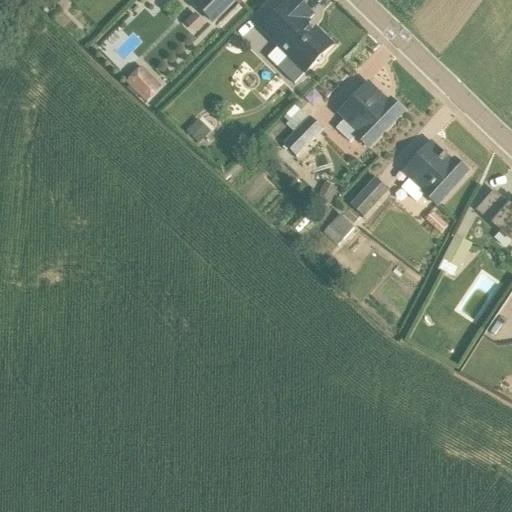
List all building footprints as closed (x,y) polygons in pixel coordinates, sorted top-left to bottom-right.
[(200,0),(193,7),(212,27),(234,5),(237,7),(244,0),(200,0)] [(303,77),(314,66),(318,66),(322,62),(322,57),(331,48),(314,31),(312,32),(307,27),(309,26),(306,22),(311,17),(294,0),(291,0),(259,33),(303,77)] [(204,26),(193,16),(184,26),(194,36),(204,26)] [(140,66),(125,83),(148,103),(163,87),(140,66)] [(342,124),(335,131),(349,144),(354,140),(366,151),(402,113),(390,102),(387,106),(366,86),(336,117),(342,124)] [(297,115),(292,110),(289,113),(294,118),(285,127),(293,135),(282,146),(297,160),(323,133),(309,119),(307,121),(299,113),(297,115)] [(408,182),(401,191),(415,204),(423,197),(435,208),(466,174),(454,162),(451,165),(429,145),(401,176),(408,182)] [(388,193),(374,180),(350,207),(363,220),(388,193)] [(323,185),(316,203),(328,207),(336,190),(323,185)] [(511,208),(493,193),(475,213),(511,245),(511,208)] [(424,222),(439,236),(446,228),(430,214),(424,222)] [(353,230),(339,217),(322,234),(337,248),(353,230)] [(454,238),(437,272),(452,280),(457,271),(458,271),(471,246),(454,238)]
